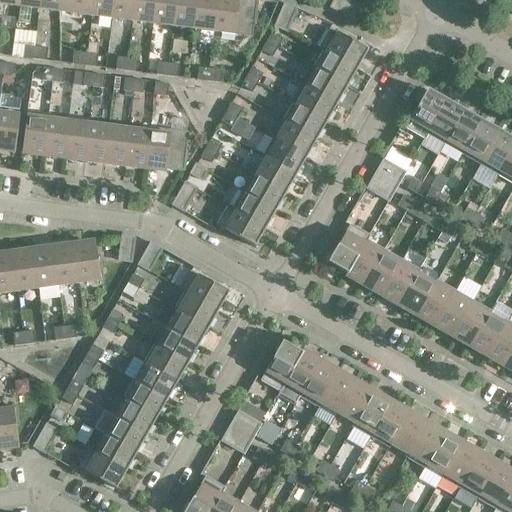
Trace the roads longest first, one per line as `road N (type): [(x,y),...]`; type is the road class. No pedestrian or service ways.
road 1 (residential): [(275,284),(434,17)]
road 2 (residential): [(275,284),(147,221),(0,205)]
road 3 (residential): [(511,422),(275,284)]
road 4 (residential): [(148,511),(275,284)]
